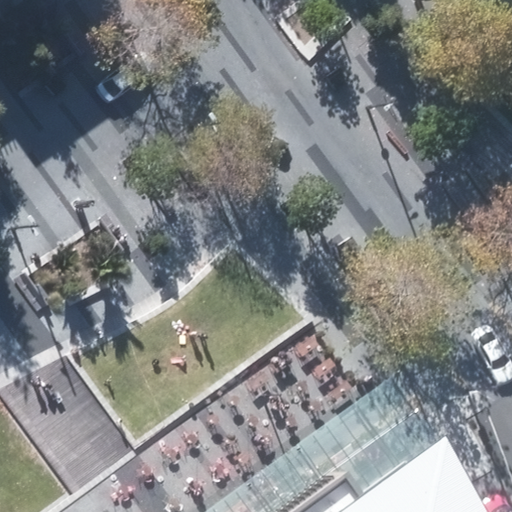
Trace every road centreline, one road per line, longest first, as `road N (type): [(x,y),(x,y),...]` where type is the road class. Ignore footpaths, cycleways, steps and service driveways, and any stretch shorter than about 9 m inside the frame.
road 1 (residential): [(260,37),(488,348)]
road 2 (residential): [(0,187),(260,37)]
